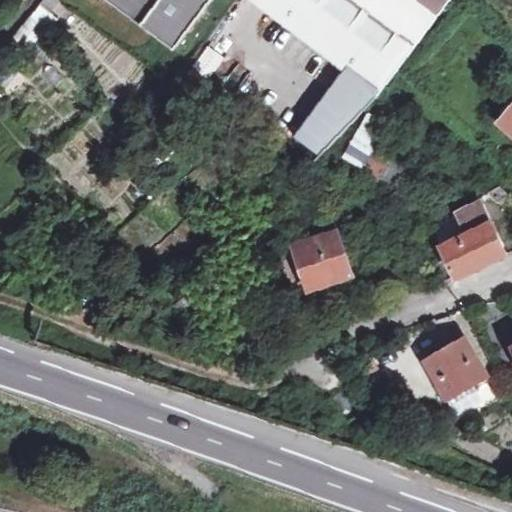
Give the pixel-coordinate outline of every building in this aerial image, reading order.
[(56,0),(44,0),(11,39),(29,54),(68,10),(56,0)] [(90,0),(167,60),(214,0),(90,0)] [(273,0),(250,0),(265,11),(273,0)] [(450,0),(273,0),(265,11),(344,72),(377,97),(450,0)] [(79,12),(65,21),(83,48),(97,39),(79,12)] [(312,163),(377,97),(344,72),(290,141),(312,163)] [(511,143),(511,104),(499,118),(504,123),(498,132),(511,143)] [(346,165),(377,172),(386,136),(354,129),(346,165)] [(377,148),(367,172),(383,180),(394,155),(377,148)] [(450,281),(497,263),(492,253),(497,251),(482,214),(433,236),(450,281)] [(334,236),(291,249),(303,286),(289,290),(293,303),(324,292),(321,282),(347,273),(334,236)] [(276,254),(289,290),(303,286),(291,249),(276,254)] [(467,385),(480,378),(460,342),(422,363),(448,405),(471,393),(467,385)] [(456,419),(497,403),(491,389),(451,405),(456,419)]
